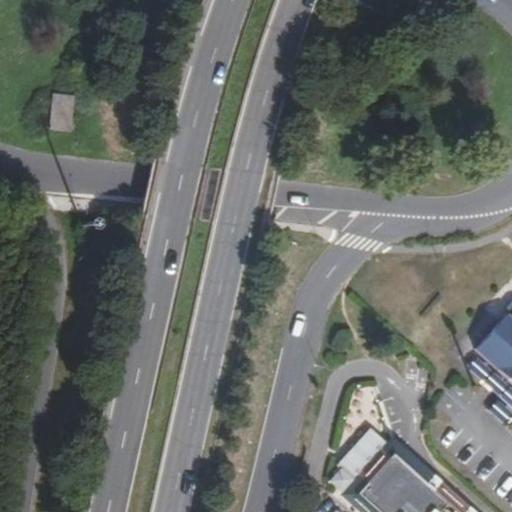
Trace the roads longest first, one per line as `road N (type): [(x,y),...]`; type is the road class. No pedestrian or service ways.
road 1 (primary): [(168,511),(268,87),(296,0)]
road 2 (primary): [(227,0),(204,66),(101,511)]
road 3 (secondary): [(18,173),(409,209)]
road 4 (primary): [(259,511),(321,282),(350,243),(409,209)]
road 5 (primary): [(18,173),(53,249),(54,300),(22,511)]
